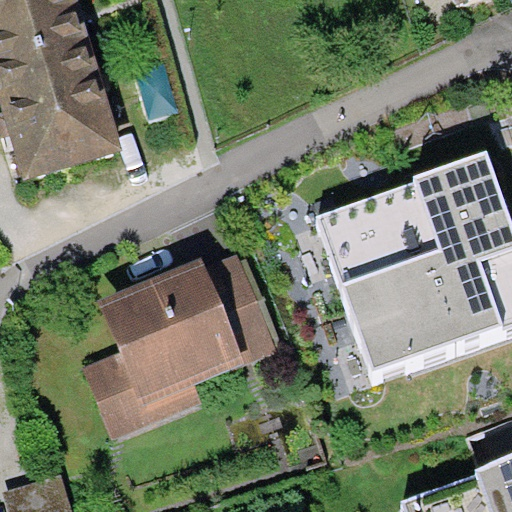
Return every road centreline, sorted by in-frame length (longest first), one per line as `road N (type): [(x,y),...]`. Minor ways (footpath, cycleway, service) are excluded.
road 1 (residential): [(511,49),(221,182)]
road 2 (residential): [(221,182),(0,284)]
road 3 (residential): [(167,0),(221,182)]
